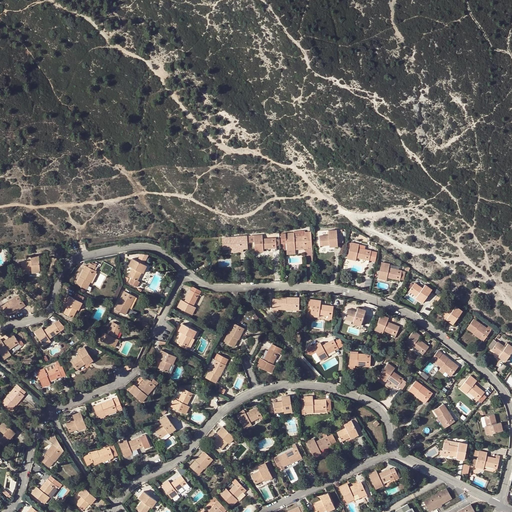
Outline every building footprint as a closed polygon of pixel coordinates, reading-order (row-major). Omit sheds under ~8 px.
[(341,235),(341,229),(328,230),(328,231),(327,231),(327,235),(319,235),(320,245),(329,244),(329,246),(338,246),(337,235),(341,235)] [(294,231),(294,233),(294,236),(307,236),(308,245),(308,248),(312,248),(311,232),(304,232),(304,231),(294,231)] [(308,245),(307,236),(294,236),(294,233),(286,233),(286,249),(292,249),(292,246),(295,246),(308,245)] [(276,247),(276,238),(263,239),(262,235),(254,235),(254,242),(255,252),(261,251),(261,248),(272,248),(276,247)] [(243,246),(243,236),(239,236),(239,238),(230,238),(230,237),(222,238),(223,249),(230,248),(230,247),(243,246)] [(369,260),(371,251),(358,248),(359,244),(351,242),(351,243),(348,242),(347,246),(350,247),(348,258),(353,259),(353,256),(369,260)] [(139,259),(146,262),(150,255),(143,252),(139,259)] [(38,255),(32,256),(32,261),(30,261),(21,261),(22,271),(31,270),(35,270),(35,272),(40,271),(38,255)] [(145,269),(147,265),(133,258),(129,264),(133,266),(133,268),(129,276),(131,277),(137,280),(141,272),(143,268),(145,269)] [(101,264),(111,270),(113,267),(103,261),(101,264)] [(93,272),(96,273),(97,271),(96,270),(97,268),(99,268),(101,264),(96,262),(94,265),(90,263),(88,266),(86,265),(84,269),(85,269),(81,277),(80,277),(77,284),(87,289),(90,282),(89,281),(93,272)] [(400,279),(402,271),(389,268),(390,264),(382,263),(379,278),(384,279),(385,276),(387,277),(400,280),(400,279)] [(89,281),(90,282),(92,283),(97,273),(96,273),(93,272),(89,281)] [(137,280),(131,277),(128,283),(137,287),(139,281),(137,280)] [(423,302),(432,289),(425,285),(422,288),(415,283),(409,291),(417,296),(418,295),(421,297),(419,299),(423,302)] [(193,305),(201,290),(193,285),(185,301),(181,300),(178,307),(192,314),(194,309),(192,308),(193,305)] [(128,306),(133,295),(124,291),(123,294),(124,294),(120,303),(119,302),(115,310),(125,314),(129,307),(128,306)] [(8,302),(1,306),(7,315),(14,311),(13,310),(23,303),(18,295),(15,297),(16,298),(9,303),(8,302)] [(80,306),(82,302),(68,295),(65,301),(69,303),(68,305),(64,313),(73,317),(77,309),(79,305),(80,306)] [(136,296),(133,295),(128,306),(129,307),(130,308),(136,296)] [(299,297),(295,297),(295,298),(286,298),(286,297),(279,297),(278,309),(286,309),(286,307),(296,307),(296,310),(299,310),(299,297)] [(310,316),(316,316),(316,313),(319,314),(328,315),(327,318),(332,319),(334,306),(320,304),(321,300),(309,299),(308,305),(312,305),(310,316)] [(25,305),(23,303),(13,310),(14,311),(15,312),(25,305)] [(453,324),(462,311),(456,306),(453,310),(445,304),(440,312),(447,318),(446,319),(453,324)] [(361,325),(366,310),(358,308),(356,312),(347,309),(344,319),(353,321),(353,323),(361,325)] [(396,335),(399,327),(387,322),(389,318),(381,315),(375,330),(380,332),(381,329),(384,330),(396,335)] [(480,323),(474,319),(467,328),(474,333),(475,331),(485,338),(492,328),(489,325),(487,328),(486,329),(480,324),(480,323)] [(63,326),(59,320),(44,331),(42,327),(35,332),(44,345),(48,342),(47,340),(49,338),(63,329),(63,326)] [(116,338),(121,326),(113,322),(107,334),(104,332),(100,340),(115,347),(117,342),(114,340),(116,338)] [(182,323),(179,329),(183,331),(182,333),(178,341),(181,342),(187,345),(193,333),(194,334),(196,330),(182,323)] [(242,331),(244,328),(233,323),(232,326),(233,326),(229,334),(228,334),(224,341),(234,346),(237,339),(236,338),(240,330),(242,331)] [(404,343),(408,346),(410,344),(412,346),(423,354),(428,347),(418,339),(420,336),(413,331),(404,343)] [(483,341),(485,338),(475,331),(474,333),(473,334),(483,341)] [(18,341),(14,335),(3,342),(1,339),(0,339),(0,351),(5,358),(22,346),(21,345),(24,343),(21,339),(18,341)] [(338,348),(334,342),(333,339),(322,346),(320,343),(313,346),(310,347),(310,350),(306,352),(307,353),(311,355),(316,352),(320,360),(325,358),(324,356),(326,354),(338,348)] [(339,339),(334,342),(338,348),(343,345),(339,339)] [(505,361),(511,351),(511,346),(508,343),(505,347),(497,342),(493,339),(488,346),(499,355),(500,354),(503,355),(501,358),(505,361)] [(272,343),(268,351),(264,359),(261,358),(260,358),(257,365),(272,372),(274,368),(271,366),(272,364),(278,352),(281,353),(283,349),(272,343)] [(94,360),(84,346),(78,351),(80,355),(72,360),(73,361),(71,362),(75,367),(76,366),(78,368),(86,363),(87,365),(94,360)] [(162,349),(159,356),(163,358),(162,359),(158,367),(169,372),(176,356),(162,349)] [(215,355),(219,357),(217,360),(223,364),(225,364),(228,358),(217,352),(215,355)] [(371,354),(367,354),(367,355),(358,355),(358,353),(350,353),(349,365),(357,365),(357,364),(366,364),(366,366),(370,366),(371,354)] [(458,366),(455,364),(454,365),(447,359),(448,358),(442,353),(435,362),(441,367),(439,370),(443,373),(445,371),(446,369),(450,372),(449,374),(451,376),(458,366)] [(217,360),(219,357),(215,355),(213,358),(215,359),(214,361),(214,362),(210,371),(209,370),(205,378),(216,383),(219,376),(218,375),(223,364),(217,360)] [(379,376),(383,379),(385,377),(387,379),(398,386),(403,378),(393,371),(395,368),(388,363),(379,376)] [(225,364),(223,364),(218,375),(219,376),(222,377),(226,369),(224,368),(226,365),(225,364)] [(65,374),(62,366),(46,372),(44,369),(37,372),(43,387),(48,385),(47,382),(49,381),(61,376),(65,374)] [(460,388),(464,391),(466,389),(468,391),(476,397),(474,400),(476,402),(483,394),(484,392),(474,384),(476,381),(470,375),(460,388)] [(151,381),(147,377),(138,388),(135,385),(130,391),(142,402),(145,398),(143,396),(153,383),(156,385),(158,383),(153,378),(151,381)] [(82,391),(77,379),(72,382),(77,393),(82,391)] [(422,385),(416,381),(409,390),(415,395),(416,393),(426,401),(432,393),(429,391),(429,392),(421,386),(422,385)] [(145,398),(156,385),(153,383),(143,396),(145,398)] [(18,385),(13,390),(14,391),(8,398),(7,397),(2,403),(11,410),(16,404),(15,403),(23,394),(24,394),(26,392),(18,385)] [(187,405),(192,393),(181,388),(180,391),(182,392),(178,401),(175,399),(171,406),(185,413),(188,409),(185,407),(187,405)] [(425,403),(426,401),(416,393),(415,395),(414,396),(425,403)] [(24,395),(24,394),(23,394),(15,403),(16,404),(24,395)] [(486,397),(483,394),(476,402),(477,402),(478,401),(481,403),(486,397)] [(289,396),(283,397),(283,401),(282,401),(273,403),(274,412),(283,411),(287,410),(288,412),(292,411),(291,402),(292,402),(291,399),(290,400),(289,396)] [(327,411),(326,409),(326,399),(313,400),(312,396),(304,397),(304,398),(300,399),(301,409),(304,409),(304,410),(305,413),(327,411)] [(114,403),(112,399),(109,401),(110,402),(101,405),(101,404),(94,407),(98,417),(105,414),(105,413),(116,408),(117,410),(122,408),(119,401),(114,403)] [(447,410),(443,404),(434,410),(438,416),(440,415),(447,426),(455,421),(453,418),(452,419),(446,411),(447,410)] [(262,415),(257,407),(246,413),(244,410),(236,414),(244,428),(249,425),(248,423),(250,421),(262,415)] [(81,412),(74,414),(76,419),(75,419),(66,422),(70,431),(78,428),(82,427),(82,428),(87,426),(81,412)] [(484,416),(485,417),(486,424),(486,425),(487,430),(486,430),(487,434),(502,430),(500,422),(496,423),(494,414),(484,416)] [(176,428),(166,415),(160,420),(162,424),(155,430),(160,437),(168,432),(167,431),(171,428),(172,430),(176,428)] [(444,428),(447,426),(440,415),(438,416),(437,417),(444,428)] [(341,440),(350,436),(349,435),(353,433),(354,436),(358,434),(351,420),(344,423),(346,428),(337,432),(341,440)] [(15,432),(4,422),(0,425),(0,429),(2,431),(0,432),(0,442),(3,445),(9,438),(8,436),(10,433),(13,435),(15,432)] [(223,426),(218,431),(222,434),(220,435),(214,442),(221,449),(228,442),(230,439),(232,440),(234,437),(223,426)] [(56,438),(54,432),(48,440),(53,444),(57,439),(56,438)] [(331,444),(327,436),(326,432),(322,434),(324,437),(315,442),(314,439),(306,442),(313,457),(318,454),(317,452),(320,450),(331,445),(331,444)] [(331,444),(336,441),(332,433),(327,436),(331,444)] [(150,446),(146,435),(128,442),(126,439),(119,442),(125,457),(129,455),(128,452),(131,451),(144,446),(145,448),(150,446)] [(64,450),(57,439),(53,444),(51,446),(52,447),(46,454),(46,453),(40,460),(49,467),(54,461),(53,460),(61,450),(63,452),(64,450)] [(464,459),(467,444),(459,442),(458,446),(449,445),(447,454),(456,456),(457,455),(460,456),(460,459),(464,459)] [(113,444),(109,446),(114,457),(118,455),(113,444)] [(301,456),(295,444),(292,445),(293,449),(294,450),(286,454),(285,453),(278,456),(283,466),(284,466),(290,463),(290,462),(301,456)] [(109,446),(106,447),(106,448),(98,452),(97,451),(90,454),(93,461),(95,464),(102,461),(101,460),(110,456),(111,458),(114,457),(109,446)] [(55,461),(63,452),(61,450),(53,460),(54,461),(55,461)] [(211,458),(204,451),(201,454),(202,455),(196,461),(195,460),(190,466),(198,474),(204,468),(203,467),(211,458)] [(473,459),(472,465),(473,466),(483,468),(484,466),(497,468),(500,456),(496,455),(495,458),(486,456),(487,453),(478,451),(477,459),(473,459)] [(92,462),(93,461),(90,454),(90,453),(83,456),(87,465),(89,464),(92,462)] [(283,466),(278,456),(274,458),(279,469),(280,471),(285,468),(284,466),(283,466)] [(302,458),(301,456),(290,462),(290,463),(291,464),(302,458)] [(213,459),(211,458),(203,467),(204,468),(205,469),(213,459)] [(271,465),(269,461),(258,466),(260,470),(251,475),(256,483),(264,479),(268,477),(269,479),(272,477),(267,467),(271,465)] [(178,466),(175,468),(181,476),(187,471),(181,464),(178,466)] [(276,475),(271,465),(267,467),(272,477),(276,475)] [(375,488),(380,486),(379,484),(382,482),(394,477),(395,479),(399,477),(394,467),(390,469),(378,474),(376,471),(369,474),(375,488)] [(181,476),(170,484),(168,481),(162,485),(171,498),(176,495),(174,493),(176,491),(187,483),(181,476)] [(55,485),(48,479),(40,489),(37,487),(32,493),(44,504),(48,499),(45,497),(47,495),(55,485)] [(245,489),(238,482),(235,485),(229,491),(226,488),(220,494),(232,506),(235,502),(233,500),(235,498),(242,491),(245,489)] [(365,490),(360,482),(349,487),(347,484),(340,487),(347,502),(351,500),(350,497),(353,496),(365,490)] [(84,487),(79,492),(83,495),(82,496),(76,504),(83,510),(89,503),(92,500),(93,501),(96,498),(84,487)] [(452,498),(446,488),(424,501),(429,511),(452,498)] [(144,491),(140,497),(143,499),(142,501),(137,508),(142,511),(146,511),(150,506),(153,503),(154,504),(156,500),(144,491)] [(328,493),(322,496),(324,500),(322,501),(314,504),(317,511),(321,511),(326,510),(330,508),(331,509),(335,508),(328,493)] [(214,504),(215,504),(222,511),(223,511),(224,511),(227,510),(217,501),(214,504)]
